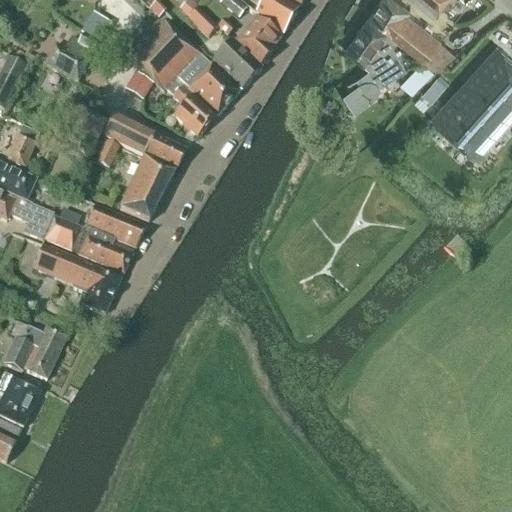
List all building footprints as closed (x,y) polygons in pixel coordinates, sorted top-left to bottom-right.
[(240,3),(235,0),(223,0),(219,6),(239,21),(248,9),(240,3)] [(282,38),(298,13),(276,0),(264,0),(255,16),(282,38)] [(285,0),(300,9),(305,0),(285,0)] [(435,69),(456,54),(440,40),(441,40),(407,13),(410,10),(396,0),(379,0),(369,17),(435,69)] [(410,0),(433,18),(440,11),(448,0),(410,0)] [(158,21),(165,14),(156,4),(149,11),(158,21)] [(208,42),(218,31),(219,30),(218,29),(198,10),(187,22),(208,42)] [(78,33),(94,44),(96,45),(96,46),(110,25),(91,13),(78,33)] [(393,47),(398,41),(369,18),(346,50),(369,69),(359,77),(348,83),(351,89),(345,92),(355,110),(367,103),(372,99),(376,96),(378,94),(380,89),(380,86),(407,70),(393,47)] [(255,20),(244,32),(269,55),(280,42),(255,20)] [(219,30),(218,31),(228,40),(235,31),(225,21),(218,29),(219,30)] [(164,95),(165,94),(175,83),(192,99),(215,121),(239,96),(211,68),(200,57),(166,25),(161,30),(157,26),(150,33),(145,28),(121,54),(164,95)] [(269,55),(244,32),(233,44),(259,69),(271,57),(269,55)] [(96,45),(94,44),(83,38),(79,45),(71,40),(63,53),(54,47),(44,67),(76,85),(94,53),(92,52),(96,45)] [(241,93),(261,73),(232,44),(212,64),(241,93)] [(511,60),(497,47),(431,119),(478,161),(511,123),(511,60)] [(25,56),(21,63),(30,68),(34,61),(25,56)] [(28,69),(8,58),(0,73),(0,84),(15,92),(28,69)] [(422,62),(411,73),(423,84),(434,73),(422,62)] [(143,103),(153,86),(136,75),(125,92),(143,103)] [(165,94),(172,100),(182,110),(173,120),(196,142),(215,121),(191,100),(192,99),(175,83),(165,94)] [(87,164),(106,128),(69,109),(51,145),(66,152),(65,154),(87,164)] [(174,175),(185,155),(114,119),(104,138),(174,175)] [(24,171),(39,136),(22,129),(7,164),(24,171)] [(108,172),(118,150),(105,144),(95,166),(108,172)] [(148,225),(174,176),(145,163),(119,213),(148,225)] [(0,193),(25,205),(35,183),(0,167),(0,193)] [(25,205),(0,193),(0,195),(2,196),(1,199),(0,198),(0,221),(6,224),(9,218),(27,227),(23,236),(42,244),(53,217),(31,208),(32,207),(25,205)] [(113,246),(114,243),(135,252),(146,230),(94,208),(84,230),(53,220),(43,244),(77,259),(77,260),(123,278),(134,255),(113,246)] [(121,282),(42,249),(32,273),(71,289),(71,291),(85,298),(81,308),(104,318),(121,282)] [(46,384),(57,361),(66,341),(45,331),(42,338),(27,331),(17,326),(11,340),(15,342),(5,364),(46,384)] [(40,395),(11,381),(3,377),(0,382),(0,397),(3,398),(0,404),(0,420),(22,431),(40,395)] [(0,464),(5,467),(21,435),(0,424),(0,464)]
